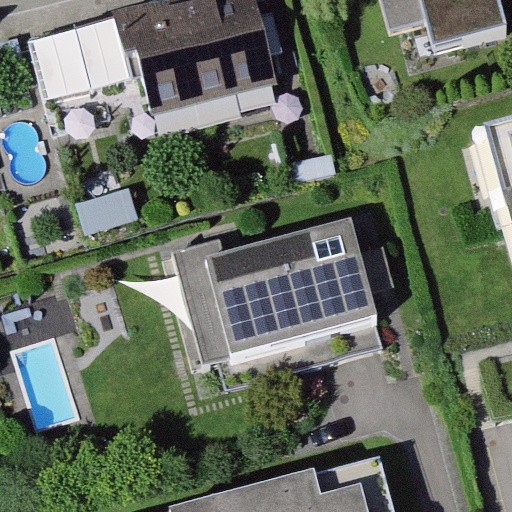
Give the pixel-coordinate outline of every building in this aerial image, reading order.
[(190,0),(194,13),(104,36),(107,45),(122,108),(131,142),(269,107),(245,12),(262,7),(260,0),(190,0)] [(508,0),(408,0),(429,77),(508,55),(494,4),(508,0)] [(107,45),(20,65),(36,129),(122,108),(107,45)] [(511,138),(485,146),(511,247),(511,138)] [(215,303),(235,374),(378,334),(359,263),(215,303)] [(227,511),(356,511),(355,506),(334,511),(319,511),(311,486),(227,511)]
